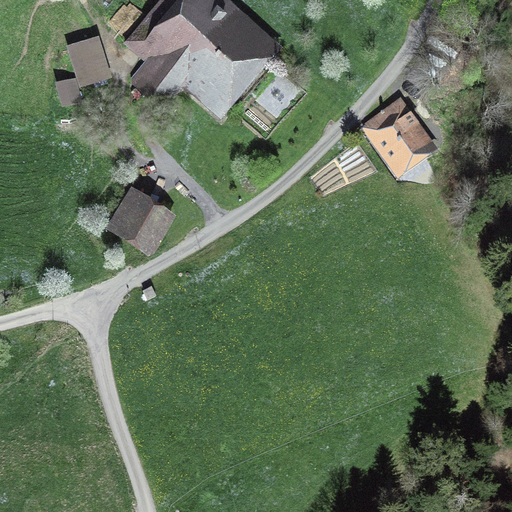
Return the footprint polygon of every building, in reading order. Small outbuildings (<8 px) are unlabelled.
[(223,101),(263,54),(204,3),(206,0),(165,0),(127,46),(148,64),(135,79),(163,103),(189,72),(223,101)] [(107,78),(96,42),(71,50),(82,86),(107,78)] [(81,102),(74,81),(60,85),(66,106),(81,102)] [(417,134),(421,131),(398,103),(367,129),(400,170),(428,148),(417,134)] [(133,197),(111,229),(143,250),(165,218),(133,197)] [(150,290),(142,294),(146,302),(154,298),(150,290)]
